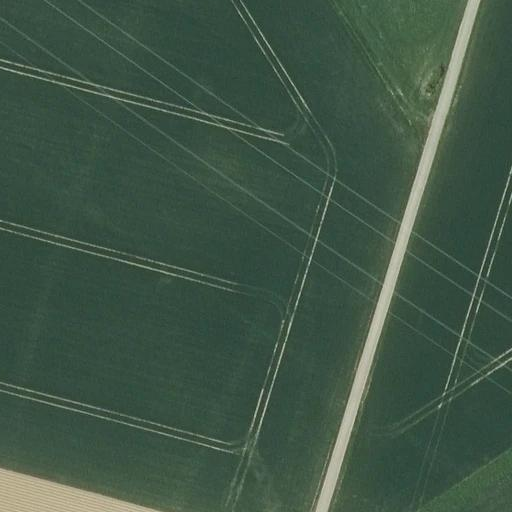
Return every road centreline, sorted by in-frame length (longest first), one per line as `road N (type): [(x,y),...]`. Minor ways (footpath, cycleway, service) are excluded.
road 1 (track): [(321,511),(475,0)]
road 2 (track): [(438,122),(406,104),(338,0)]
